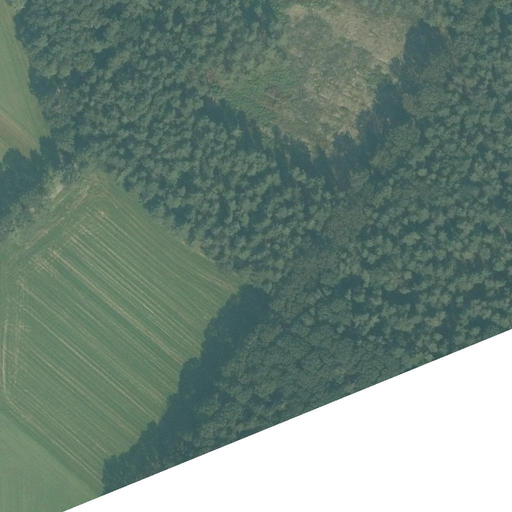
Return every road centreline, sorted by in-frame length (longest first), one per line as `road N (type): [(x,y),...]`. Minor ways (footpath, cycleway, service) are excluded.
road 1 (track): [(151,511),(494,0)]
road 2 (unclassified): [(85,52),(64,79),(79,139),(75,159),(0,224)]
